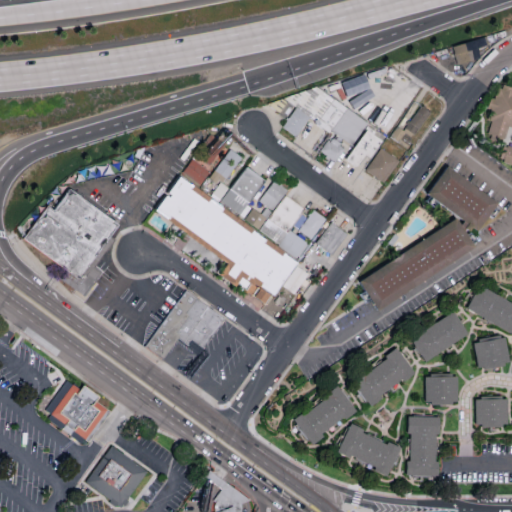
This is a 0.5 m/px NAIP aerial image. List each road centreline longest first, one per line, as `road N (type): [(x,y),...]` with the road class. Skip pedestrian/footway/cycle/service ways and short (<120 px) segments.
road 1 (residential): [(228,433),(463,99),(511,50)]
road 2 (motorway): [(0,75),(268,38),(415,0)]
road 3 (primary): [(0,297),(231,468)]
road 4 (motorway): [(2,161),(26,145),(245,85)]
road 5 (tertiary): [(439,511),(324,485),(228,433)]
road 6 (residential): [(287,349),(163,258),(138,249)]
road 7 (residential): [(376,224),(253,127)]
road 8 (motorway): [(245,85),(387,39)]
road 9 (primary): [(228,433),(116,351)]
road 10 (motorway): [(135,0),(0,18)]
road 11 (primary): [(116,351),(10,274)]
road 12 (primary): [(328,511),(228,433)]
road 13 (motorway): [(387,39),(501,0)]
